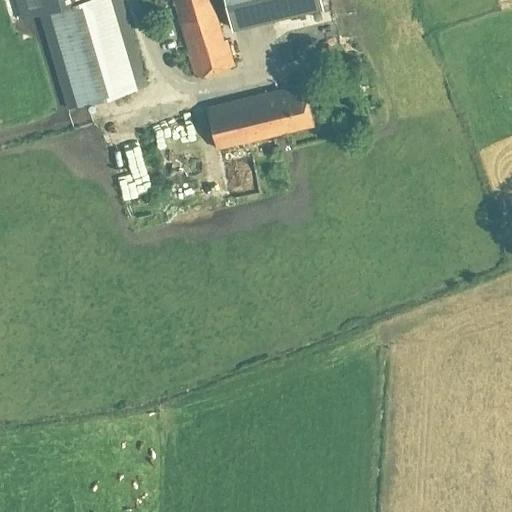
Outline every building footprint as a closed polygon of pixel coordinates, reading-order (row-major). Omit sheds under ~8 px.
[(143,83),(117,0),(32,0),(64,107),(143,83)] [(211,10),(208,0),(171,0),(175,13),(173,13),(192,75),(229,64),(213,9),(211,10)] [(318,7),(316,0),(223,0),(230,27),(318,7)] [(213,146),(309,123),(299,82),(204,105),(213,146)] [(238,175),(259,175),(259,159),(238,159),(238,175)]
